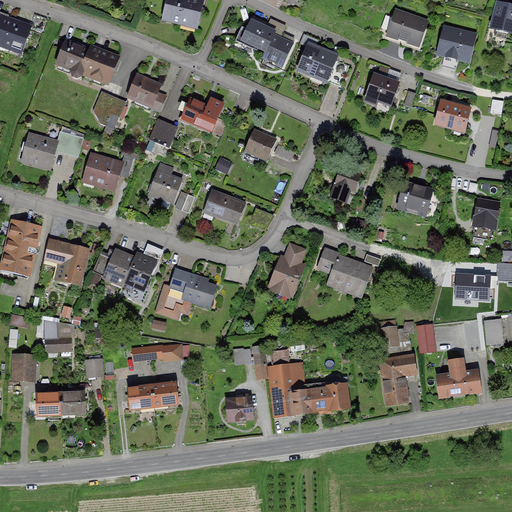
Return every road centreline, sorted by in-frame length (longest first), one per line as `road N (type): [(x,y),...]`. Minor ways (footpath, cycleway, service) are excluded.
road 1 (secondary): [(511,413),(0,477)]
road 2 (residential): [(0,194),(233,264),(255,259),(282,231),(324,121)]
road 3 (residential): [(251,0),(457,85),(511,98)]
road 4 (residential): [(324,121),(406,155),(511,177)]
road 5 (residential): [(21,0),(201,66)]
road 6 (residential): [(201,66),(324,121)]
